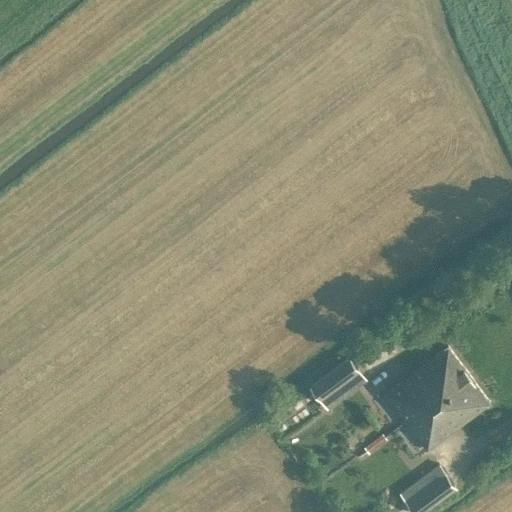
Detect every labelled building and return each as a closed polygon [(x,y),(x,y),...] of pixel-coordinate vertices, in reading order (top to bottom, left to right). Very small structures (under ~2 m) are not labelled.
[(425,458),(488,412),(447,357),(384,403),(425,458)] [(329,416),(349,401),(342,392),(361,379),(351,365),(312,394),(329,416)] [(293,412),(296,423),(311,418),(308,407),(293,412)] [(373,455),(390,445),(384,436),(367,446),(373,455)] [(423,502),(417,493),(396,508),(399,511),(437,511),(452,502),(442,488),(423,502)]
